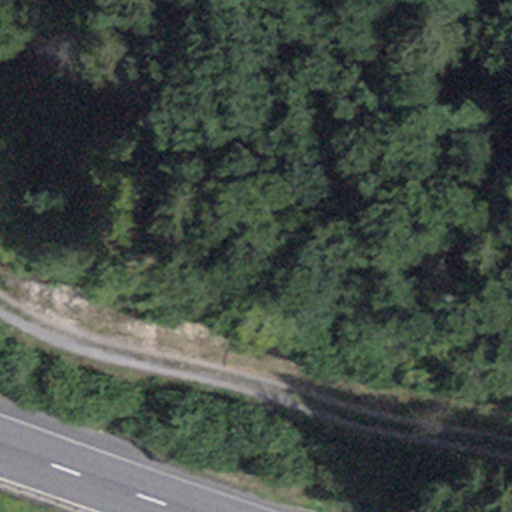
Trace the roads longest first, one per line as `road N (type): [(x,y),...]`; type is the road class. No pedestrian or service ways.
road 1 (track): [(0,304),(67,336),(511,449)]
road 2 (secondary): [(0,447),(191,511)]
